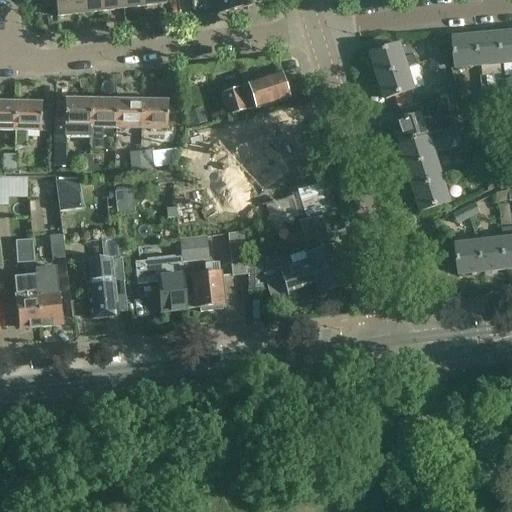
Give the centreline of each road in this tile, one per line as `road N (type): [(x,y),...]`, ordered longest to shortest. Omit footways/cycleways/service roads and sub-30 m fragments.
road 1 (secondary): [(0,391),(402,347)]
road 2 (tertiary): [(312,30),(368,196),(402,347)]
road 3 (residential): [(312,30),(9,65)]
road 4 (residential): [(312,30),(511,9)]
road 5 (track): [(483,511),(435,377),(426,372)]
